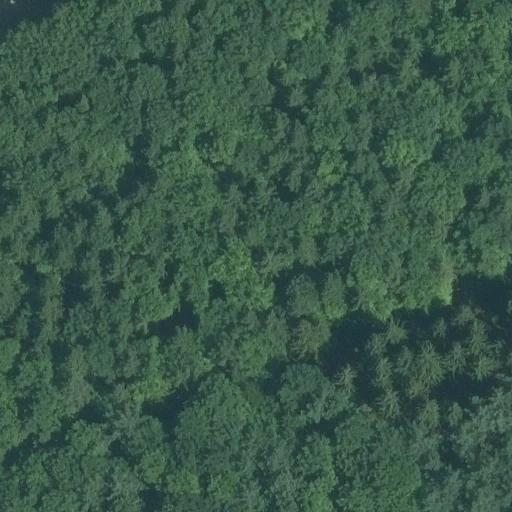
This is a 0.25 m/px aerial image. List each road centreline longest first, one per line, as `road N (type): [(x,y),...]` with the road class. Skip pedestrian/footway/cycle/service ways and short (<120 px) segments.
road 1 (track): [(511,305),(307,387),(88,437)]
road 2 (track): [(128,0),(197,158),(0,274)]
road 3 (track): [(197,158),(307,387)]
road 4 (track): [(0,322),(88,437)]
